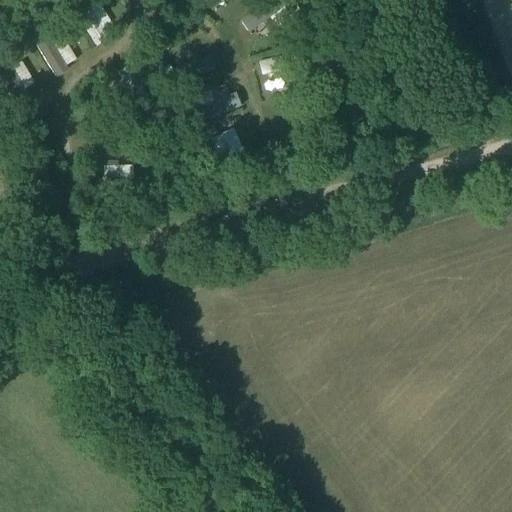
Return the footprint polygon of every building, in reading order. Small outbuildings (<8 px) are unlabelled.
[(55,0),(49,0),(48,3),(55,8),(59,3),(55,0)] [(32,9),(30,18),(38,19),(39,10),(32,9)] [(63,18),(52,25),(57,33),(68,25),(63,18)] [(309,18),(301,25),(307,31),(314,25),(309,18)] [(339,23),(335,29),(341,34),(346,29),(339,23)] [(299,54),(292,55),(293,64),(300,62),(299,54)] [(168,67),(162,73),(168,78),(173,73),(168,67)] [(159,100),(156,106),(163,110),(166,104),(159,100)] [(216,129),(208,133),(212,140),(219,137),(216,129)]
